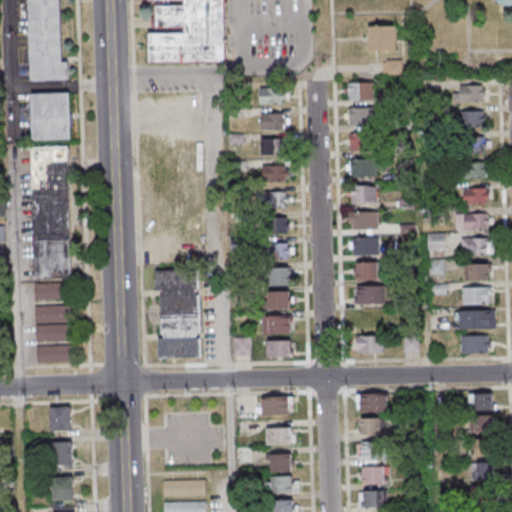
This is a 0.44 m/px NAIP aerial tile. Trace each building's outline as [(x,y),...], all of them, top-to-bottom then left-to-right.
[(27,0),(29,80),(70,79),(69,60),(61,60),(60,0),(27,0)] [(225,0),(155,0),(155,32),(149,32),(149,63),(225,62),(225,0)] [(401,25),(368,25),(368,50),(401,50),(401,25)] [(347,82),(347,101),(373,101),(373,82),(347,82)] [(485,84),(454,84),(454,101),(485,101),(485,84)] [(259,103),(285,103),(285,87),(259,87),(259,103)] [(30,92),(32,140),(72,138),(70,91),(30,92)] [(193,92),(151,93),(152,133),(190,132),(193,132),(193,92)] [(244,106),(244,117),(229,117),(229,107),(244,106)] [(347,108),(347,126),(378,126),(378,108),(347,108)] [(461,110),(461,127),(486,126),(486,110),(461,110)] [(260,113),(260,130),(285,130),(285,112),(260,113)] [(409,113),(395,114),(396,128),(410,128),(409,113)] [(190,132),(152,133),(148,133),(150,179),(192,179),(190,132)] [(243,133),(230,132),(229,142),(243,142),(243,133)] [(349,134),(349,152),(375,152),(375,134),(349,134)] [(461,136),(461,151),(484,152),(484,137),(461,136)] [(260,138),(260,155),(284,155),(284,138),(260,138)] [(71,277),(70,145),(32,145),(33,278),(71,277)] [(440,156),(426,156),(426,166),(440,166),(440,156)] [(246,159),(233,160),(233,169),(247,168),(246,159)] [(348,159),(348,177),(380,177),(380,159),(348,159)] [(487,160),(454,160),(454,177),(487,177),(487,160)] [(287,181),(287,164),(261,164),(261,182),(287,181)] [(192,179),(150,179),(150,218),(155,218),(193,218),(192,179)] [(441,181),(427,181),(427,191),(441,190),(441,181)] [(379,186),(350,186),(350,203),(379,203),(379,186)] [(463,186),(463,202),(488,202),(488,186),(463,186)] [(263,192),(263,207),(288,207),(288,192),(263,192)] [(414,197),(399,197),(400,207),(414,207),(414,197)] [(442,223),(442,206),(427,206),(427,223),(442,223)] [(379,211),(348,211),(348,229),(379,229),(379,211)] [(490,229),(490,211),(456,211),(456,229),(490,229)] [(287,231),(287,216),(270,216),(270,221),(264,220),(264,230),(287,231)] [(198,218),(193,218),(155,218),(155,260),(199,260),(198,218)] [(427,233),(427,247),(446,247),(446,232),(427,233)] [(492,254),(492,236),(461,236),(461,254),(492,254)] [(380,255),(380,237),(350,237),(350,255),(380,255)] [(264,246),(264,259),(289,258),(288,242),(268,242),(269,246),(264,246)] [(430,258),(429,274),(444,274),(444,259),(430,258)] [(356,262),(356,280),(378,280),(378,262),(356,262)] [(463,280),(489,280),(489,262),(463,262),(463,280)] [(290,266),(269,266),(269,285),(290,285),(290,266)] [(157,357),(201,356),(200,337),(194,338),(194,332),(200,331),(199,294),(194,293),(193,288),(199,288),(198,269),(155,270),(156,289),(161,289),(161,295),(158,295),(160,333),(162,333),(162,338),(157,338),(157,357)] [(446,282),(432,282),(432,293),(446,293),(446,282)] [(34,283),(34,299),(70,299),(70,283),(34,283)] [(385,285),(356,285),(356,304),(385,304),(385,285)] [(491,285),(462,285),(462,304),(491,304),(491,285)] [(290,290),(268,290),(268,308),(290,308),(290,290)] [(35,321),(72,320),(71,304),(35,304),(35,321)] [(495,328),(495,309),(459,309),(459,328),(495,328)] [(387,310),(357,310),(357,329),(387,329),(387,310)] [(262,333),(290,333),(290,314),(262,314),(262,333)] [(36,324),(36,339),(72,338),(71,323),(36,324)] [(490,353),(490,334),(460,334),(460,353),(490,353)] [(383,353),(383,336),(356,336),(356,353),(383,353)] [(404,336),(404,351),(418,351),(418,336),(404,336)] [(249,337),(234,337),(234,353),(250,353),(249,337)] [(291,339),(266,339),(266,356),(291,356),(291,339)] [(37,360),(72,360),(72,344),(37,344),(37,360)] [(493,392),(470,392),(470,410),(493,410),(493,392)] [(358,393),(358,410),(388,410),(388,393),(358,393)] [(262,396),(262,413),(293,413),(293,396),(262,396)] [(73,430),(73,407),(50,407),(50,430),(73,430)] [(494,415),(474,415),(474,435),(494,435),(494,415)] [(382,417),(360,417),(360,434),(382,434),(382,417)] [(267,427),(267,443),(295,443),(295,427),(267,427)] [(475,439),(475,457),(497,457),(497,439),(475,439)] [(72,441),(55,441),(55,465),(72,465),(72,441)] [(359,441),(359,458),(385,458),(385,441),(359,441)] [(238,448),(238,461),(251,461),(251,448),(238,448)] [(271,471),(292,471),(292,453),(271,453),(271,471)] [(473,463),(473,481),(496,481),(496,463),(473,463)] [(363,465),(363,484),(390,484),(390,465),(363,465)] [(53,476),(53,501),(74,501),(74,476),(53,476)] [(273,492),(297,492),(297,476),(273,476),(273,492)] [(165,495),(206,495),(206,480),(165,480),(165,495)] [(384,507),(384,490),(359,490),(359,507),(384,507)] [(476,511),(496,511),(497,498),(476,498),(476,511)] [(296,511),(297,499),(273,499),(273,511),(296,511)] [(207,511),(207,501),(165,501),(164,511),(207,511)]
